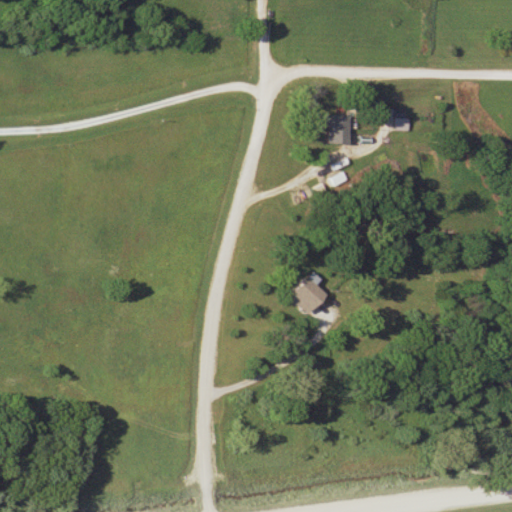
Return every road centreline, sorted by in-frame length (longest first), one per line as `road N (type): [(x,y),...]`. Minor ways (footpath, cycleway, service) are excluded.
road 1 (residential): [(263,97),(206,329),(204,511)]
road 2 (residential): [(511,73),(264,71)]
road 3 (residential): [(511,492),(352,511)]
